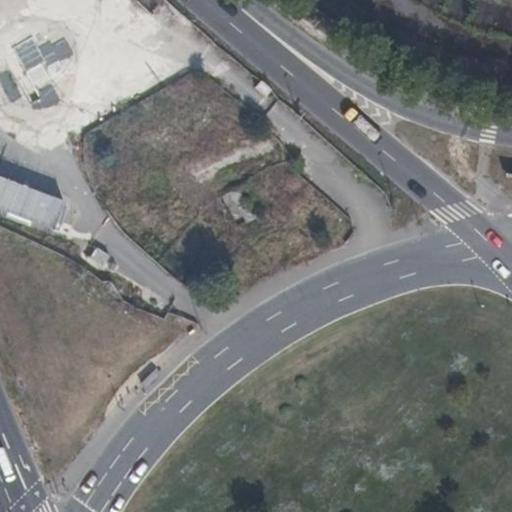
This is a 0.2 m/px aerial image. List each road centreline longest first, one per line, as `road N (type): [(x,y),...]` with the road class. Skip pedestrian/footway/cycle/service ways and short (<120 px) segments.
road 1 (secondary): [(492,244),(341,289),(259,335),(170,409),(87,511)]
road 2 (primary): [(492,244),(232,25)]
road 3 (primary): [(511,136),(427,119),(310,52),(232,25)]
